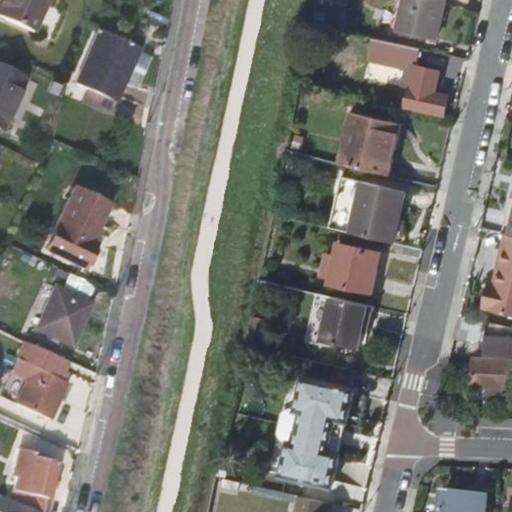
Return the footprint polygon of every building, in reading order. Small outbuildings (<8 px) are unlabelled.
[(3,0),(0,7),(0,12),(2,14),(8,0),(3,0)] [(8,0),(2,14),(38,29),(50,0),(8,0)] [(447,0),(406,0),(399,32),(438,40),(447,0)] [(115,100),(139,46),(100,30),(77,83),(115,100)] [(0,126),(4,129),(27,77),(0,65),(0,126)] [(421,67),(411,108),(448,117),(453,98),(439,94),(444,72),(421,67)] [(356,114),(343,164),(391,175),(402,124),(356,114)] [(334,229),(356,234),(397,244),(409,193),(347,177),(334,229)] [(93,242),(110,204),(76,187),(47,248),(86,268),(97,245),(93,242)] [(511,244),(505,243),(494,290),(489,288),(485,308),(511,314),(511,244)] [(341,244),(332,283),(374,293),(382,254),(341,244)] [(88,299),(95,285),(68,273),(61,287),(88,299)] [(93,302),(88,299),(61,287),(57,284),(37,327),(73,344),(93,302)] [(372,307),(335,298),(325,341),(361,349),(372,307)] [(475,356),(475,385),(491,386),(490,399),(511,399),(511,336),(487,336),(486,357),(475,356)] [(48,418),(65,382),(33,367),(16,404),(48,418)] [(302,446),(291,443),(283,476),(332,487),(339,454),(327,452),(335,419),(347,422),(355,388),(306,377),(298,411),(310,413),(302,446)] [(298,411),(291,443),(302,446),(310,413),(298,411)] [(339,454),(347,422),(335,419),(327,452),(339,454)] [(14,501),(36,511),(44,511),(55,464),(37,459),(38,455),(21,451),(14,476),(19,477),(14,501)] [(487,511),(490,494),(450,489),(440,496),(438,511),(487,511)] [(328,511),(331,503),(302,496),(298,511),(328,511)] [(36,511),(14,501),(4,497),(0,508),(0,511),(36,511)]
